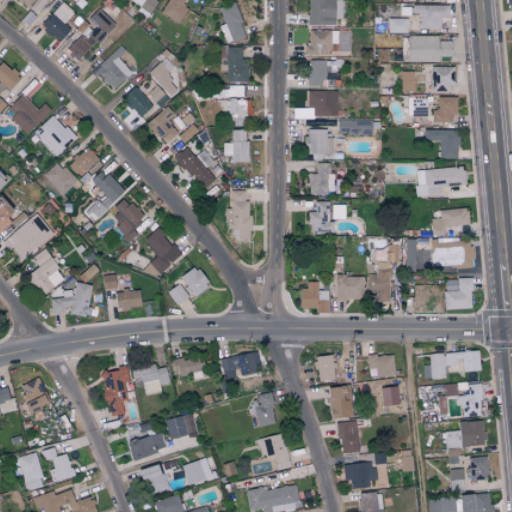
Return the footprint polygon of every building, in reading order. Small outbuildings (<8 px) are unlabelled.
[(16,0),(33,13),(43,0),(16,0)] [(138,13),(147,17),(155,0),(131,0),(130,2),(141,7),(138,13)] [(167,0),(161,15),(179,23),(186,8),(180,5),(182,0),(167,0)] [(306,0),(307,25),(334,25),(334,19),(341,18),(341,0),(306,0)] [(63,24),(73,13),(62,2),(39,26),(57,42),(69,30),(63,24)] [(218,26),(225,43),(245,36),(232,2),(217,8),(223,24),(218,26)] [(439,28),(440,18),(448,19),(448,6),(411,4),(411,14),(418,14),(418,27),(439,28)] [(87,19),(92,24),(66,49),(77,61),(114,26),(98,9),(87,19)] [(407,18),(387,18),(387,33),(407,32),(407,18)] [(308,44),(303,44),(303,55),(329,56),(329,43),(337,43),(337,31),(308,30),(308,44)] [(451,57),(451,41),(438,41),(438,37),(401,36),(400,61),(438,62),(438,57),(451,57)] [(124,52),(119,46),(93,70),(112,89),(130,72),(117,58),(124,52)] [(240,47),(224,47),(225,82),(247,82),(247,64),(241,64),(240,47)] [(324,86),(324,60),(308,60),(307,86),(324,86)] [(0,62),(0,109),(3,107),(0,104),(0,93),(5,88),(8,90),(19,77),(1,61),(0,62)] [(179,88),(157,63),(146,73),(157,85),(146,94),(158,107),(179,88)] [(452,67),(431,66),(430,91),(451,92),(452,67)] [(412,91),(412,71),(400,71),(400,91),(412,91)] [(152,105),(133,86),(120,99),(139,118),(152,105)] [(306,108),(312,108),(312,115),(335,116),(336,91),(306,90),(306,108)] [(5,110),(26,133),(50,110),(43,103),(36,110),(21,94),(5,110)] [(411,117),(426,116),(426,96),(410,97),(411,117)] [(431,110),(431,122),(450,122),(450,114),(455,114),(456,97),(437,97),(436,110),(431,110)] [(227,124),(233,124),(233,125),(242,125),(242,116),(249,116),(250,99),(227,99),(227,124)] [(173,113),(165,105),(144,125),(163,145),(176,133),(165,120),(173,113)] [(55,157),(74,139),(53,116),(34,135),(55,157)] [(378,120),(337,119),(337,133),(371,134),(371,129),(378,129),(378,120)] [(197,131),(192,125),(178,137),(183,142),(197,131)] [(325,129),(306,130),(306,155),(332,154),(332,138),(325,138),(325,129)] [(222,155),(230,156),(230,162),(246,162),(246,130),(230,130),(230,143),(222,143),(222,155)] [(438,141),(438,158),(457,158),(457,131),(423,130),(423,140),(438,141)] [(96,158),(85,147),(67,166),(78,177),(96,158)] [(203,149),(193,157),(185,147),(172,157),(189,178),(193,175),(203,188),(214,180),(204,167),(212,161),(203,149)] [(60,195),(75,182),(56,161),(41,175),(60,195)] [(308,174),(308,194),(334,194),(333,173),(329,173),(329,163),(315,163),(316,173),(308,174)] [(414,170),(415,197),(439,195),(439,187),(464,185),(463,167),(414,170)] [(123,192),(101,169),(89,180),(102,194),(82,211),(92,222),(123,192)] [(247,191),(229,191),(229,209),(225,209),(225,230),(237,230),(237,241),(247,241),(247,191)] [(26,217),(19,210),(14,214),(0,198),(0,232),(10,223),(14,228),(26,217)] [(109,214),(119,224),(115,227),(122,236),(143,217),(126,199),(109,214)] [(328,201),(314,201),(314,212),(308,212),(308,232),(332,232),(333,222),(327,222),(328,201)] [(331,219),(344,219),(344,205),(331,205),(331,219)] [(431,235),(444,234),(443,227),(467,225),(465,207),(437,210),(438,218),(429,219),(431,235)] [(52,234),(35,213),(1,242),(18,263),(52,234)] [(142,241),(156,256),(148,263),(158,274),(180,254),(156,228),(142,241)] [(404,270),(413,270),(414,240),(404,240),(404,270)] [(429,242),(430,267),(471,265),(470,240),(429,242)] [(397,247),(373,247),(373,262),(397,262),(397,247)] [(37,267),(25,275),(39,296),(62,281),(55,270),(58,268),(45,248),(31,257),(37,267)] [(366,291),(375,290),(375,301),(390,301),(389,263),(374,263),(374,274),(366,274),(366,291)] [(193,298),(209,286),(195,266),(178,277),(193,298)] [(102,290),(115,288),(113,275),(101,276),(102,290)] [(334,276),(335,300),(363,299),(363,276),(334,276)] [(443,279),(444,309),(471,309),(470,279),(443,279)] [(299,289),(298,308),(315,309),(315,313),(327,313),(328,291),(316,291),(317,282),(306,281),(305,289),(299,289)] [(50,313),(67,312),(67,316),(89,315),(87,283),(72,284),(73,290),(61,291),(62,298),(49,299),(50,313)] [(166,292),(175,305),(186,296),(177,284),(166,292)] [(113,292),(115,310),(140,307),(138,290),(113,292)] [(460,372),(479,371),(477,351),(427,355),(428,365),(421,365),(422,380),(444,378),(443,366),(460,365),(460,372)] [(237,377),(237,376),(259,372),(255,352),(219,359),(223,379),(237,377)] [(393,376),(392,354),(366,356),(367,377),(393,376)] [(175,377),(190,374),(191,378),(205,375),(200,355),(171,362),(175,377)] [(331,356),(315,356),(316,382),(334,381),(333,363),(331,363),(331,356)] [(142,386),(143,396),(159,394),(158,384),(167,383),(165,367),(154,369),(154,366),(131,369),(133,388),(142,386)] [(125,400),(123,382),(127,381),(125,368),(100,372),(106,416),(122,414),(120,400),(125,400)] [(17,388),(28,414),(48,405),(36,379),(17,388)] [(459,417),(480,416),(479,384),(467,385),(467,395),(458,396),(459,417)] [(442,385),(443,397),(456,396),(455,385),(442,385)] [(0,387),(0,413),(15,411),(13,398),(8,399),(6,387),(0,387)] [(328,418),(351,418),(349,387),(327,387),(328,418)] [(380,388),(380,406),(397,405),(396,387),(380,388)] [(250,416),(254,416),(256,427),(274,424),(269,395),(247,399),(250,416)] [(195,433),(190,413),(163,420),(168,439),(195,433)] [(483,447),(482,421),(457,422),(458,431),(443,432),(444,448),(483,447)] [(357,453),(355,422),(336,422),(338,454),(357,453)] [(164,451),(159,433),(127,441),(131,459),(164,451)] [(289,467),(280,433),(256,440),(261,460),(272,457),(276,470),(289,467)] [(51,482),(72,477),(66,454),(55,457),(53,448),(41,451),(43,461),(50,459),(53,468),(48,470),(51,482)] [(42,487),(35,453),(17,457),(24,491),(42,487)] [(410,456),(401,457),(401,472),(410,471),(410,456)] [(467,458),(468,481),(486,480),(486,457),(467,458)] [(212,477),(205,459),(181,467),(187,486),(212,477)] [(373,481),(373,463),(342,464),(342,481),(349,480),(349,489),(368,488),(368,481),(373,481)] [(166,490),(157,464),(137,471),(145,496),(166,490)] [(462,491),(462,469),(448,470),(449,492),(462,491)] [(248,511),(261,508),(261,511),(273,511),(297,508),(294,485),(262,490),(262,488),(245,490),(248,511)] [(31,498),(35,510),(40,508),(41,511),(59,511),(58,507),(66,504),(69,511),(81,511),(95,507),(91,496),(74,502),(69,490),(53,495),(51,491),(31,498)] [(358,511),(380,511),(380,493),(358,494),(358,511)] [(152,502),(155,511),(206,511),(205,506),(186,511),(181,511),(176,494),(152,502)] [(488,511),(488,494),(458,495),(458,511),(488,511)] [(428,511),(450,511),(450,498),(428,498),(428,511)]
